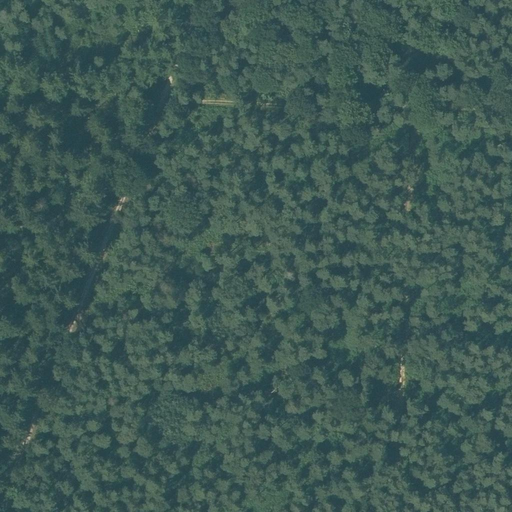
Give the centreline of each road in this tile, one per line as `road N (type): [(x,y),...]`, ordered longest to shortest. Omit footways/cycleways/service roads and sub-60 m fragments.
road 1 (track): [(0,505),(204,0)]
road 2 (track): [(164,100),(511,110)]
